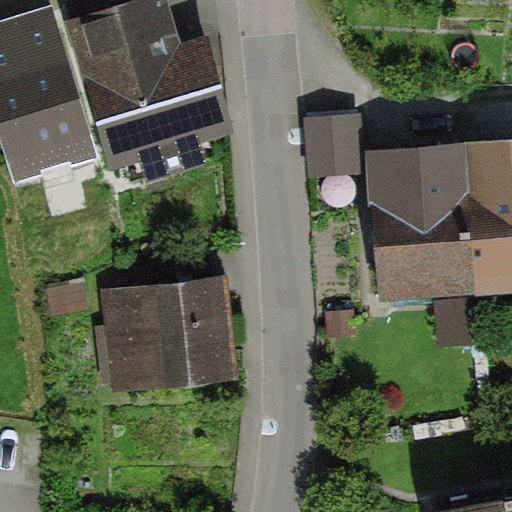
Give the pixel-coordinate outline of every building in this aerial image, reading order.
[(145,0),(71,23),(114,161),(227,126),(203,47),(176,55),(158,0),(145,0)] [(92,146),(53,18),(0,33),(0,126),(13,170),(92,146)] [(313,112),(316,167),(344,166),(342,111),(313,112)] [(511,142),(371,154),(382,292),(511,281),(511,142)] [(219,277),(106,292),(118,384),(231,370),(219,277)]
